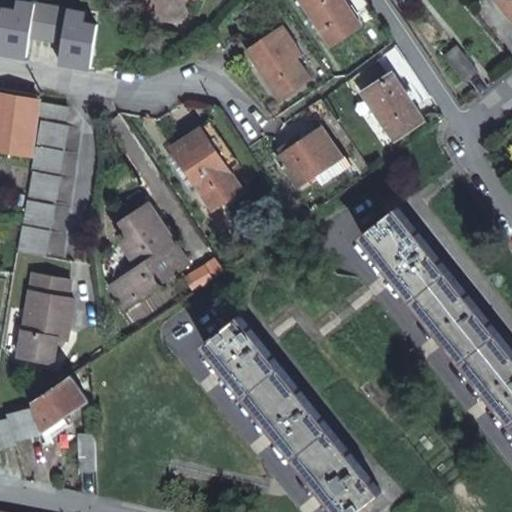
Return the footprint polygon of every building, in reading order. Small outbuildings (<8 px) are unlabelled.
[(0,0),(0,53),(102,72),(113,15),(28,0),(0,0)] [(343,0),(300,0),(328,42),(359,23),(343,0)] [(511,0),(498,0),(511,17),(511,0)] [(286,29),(250,51),(280,95),(309,76),(298,59),(303,55),(286,29)] [(457,44),(444,54),(464,79),(476,69),(457,44)] [(393,72),(362,91),(393,137),(423,117),(393,72)] [(0,151),(33,157),(41,98),(0,90),(0,151)] [(330,109),(322,97),(307,107),(316,120),(330,109)] [(68,105),(43,100),(41,112),(66,117),(68,105)] [(41,117),(33,157),(26,196),(54,201),(58,177),(55,176),(66,122),(41,117)] [(299,186),(315,175),(343,156),(322,124),(277,156),(299,186)] [(202,126),(170,148),(212,210),(244,188),(202,126)] [(343,156),(315,175),(321,185),(352,163),(346,153),(343,156)] [(17,248),(44,253),(53,205),(25,199),(22,214),(17,248)] [(145,265),(126,278),(139,298),(190,263),(150,203),(120,223),(129,238),(122,243),(134,261),(139,258),(145,265)] [(511,346),(400,204),(364,233),(511,417),(511,346)] [(195,290),(229,272),(221,257),(187,275),(195,290)] [(58,329),(68,330),(73,299),(66,297),(70,280),(34,273),(19,356),(51,362),(56,336),(58,329)] [(139,298),(126,278),(111,286),(125,307),(139,298)] [(323,417),(241,315),(207,342),(272,424),(343,511),(355,511),(382,490),(323,417)] [(67,338),(68,330),(58,329),(56,336),(67,338)] [(93,374),(92,363),(91,362),(37,399),(39,405),(45,433),(48,443),(62,439),(58,421),(88,400),(78,384),(93,374)] [(45,433),(39,405),(9,415),(10,418),(16,441),(45,433)] [(0,450),(16,446),(16,441),(10,418),(0,421),(0,450)] [(97,472),(96,434),(80,436),(81,471),(97,472)]
